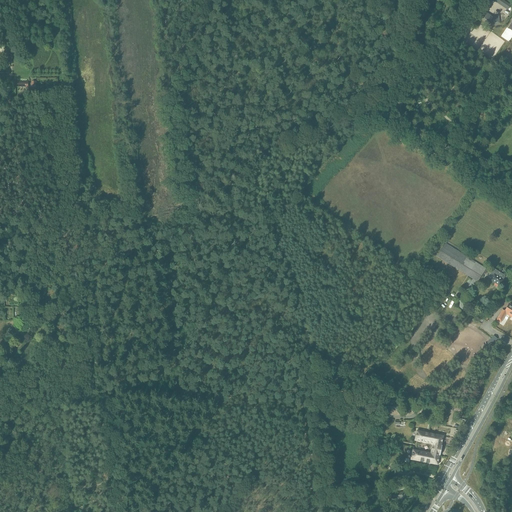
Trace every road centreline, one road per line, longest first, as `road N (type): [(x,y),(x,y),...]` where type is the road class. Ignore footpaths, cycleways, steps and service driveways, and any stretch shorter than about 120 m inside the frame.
road 1 (unknown): [(312,381),(237,386),(175,455),(138,473),(56,491),(0,478)]
road 2 (track): [(320,414),(101,398)]
road 3 (unclassified): [(368,420),(411,426),(424,401),(463,409),(506,340),(511,342)]
road 4 (primary): [(511,355),(440,479)]
road 5 (primary): [(450,479),(511,361)]
